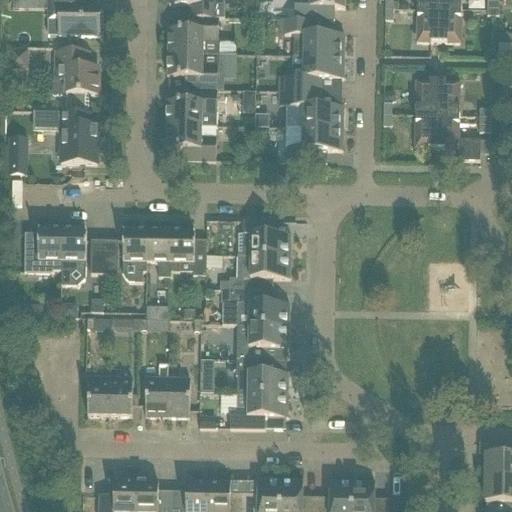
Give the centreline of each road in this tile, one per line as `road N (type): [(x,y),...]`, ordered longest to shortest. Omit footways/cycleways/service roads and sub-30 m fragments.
road 1 (unclassified): [(386,413),(364,448),(330,459),(88,458),(66,439),(60,343)]
road 2 (unclassified): [(386,413),(345,393),(316,341),(327,197)]
road 3 (unclassified): [(364,196),(367,0)]
road 4 (residential): [(137,193),(140,0)]
road 5 (residential): [(137,193),(327,197)]
